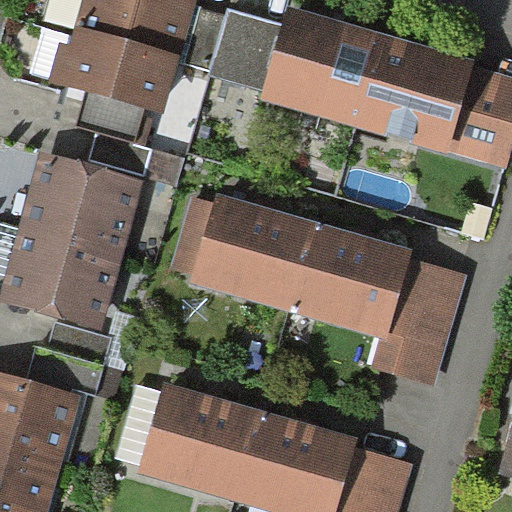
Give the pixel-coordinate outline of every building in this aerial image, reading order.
[(89,0),(82,26),(178,54),(193,0),(89,0)] [(209,71),(207,76),(261,92),(259,99),(506,171),(511,150),(511,70),(427,46),(336,18),(288,3),(282,25),(229,8),(227,15),(209,71)] [(209,71),(227,15),(202,8),(186,65),(209,71)] [(63,40),(53,79),(89,89),(145,106),(165,110),(178,54),(82,26),(75,43),(63,40)] [(145,106),(89,89),(78,127),(99,133),(91,158),(178,183),(186,157),(152,147),(134,141),(145,106)] [(46,156),(5,306),(104,333),(147,182),(46,156)] [(223,195),(196,285),(383,340),(375,369),(434,386),(466,277),(413,261),(415,252),(364,236),(270,209),(223,195)] [(0,511),(52,511),(79,408),(0,387),(0,511)] [(168,387),(144,472),(278,511),(397,511),(410,469),(351,451),(355,440),(309,427),(213,399),(168,387)]
